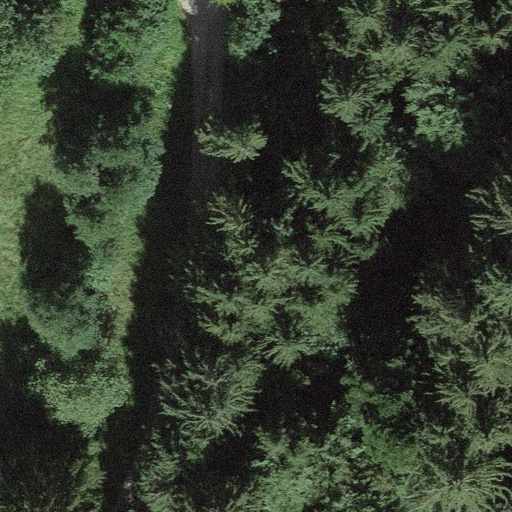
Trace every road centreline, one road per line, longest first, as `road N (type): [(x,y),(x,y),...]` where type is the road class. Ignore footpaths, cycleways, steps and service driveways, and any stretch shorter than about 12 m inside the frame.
road 1 (track): [(131,511),(206,266),(224,0)]
road 2 (track): [(511,426),(427,511)]
